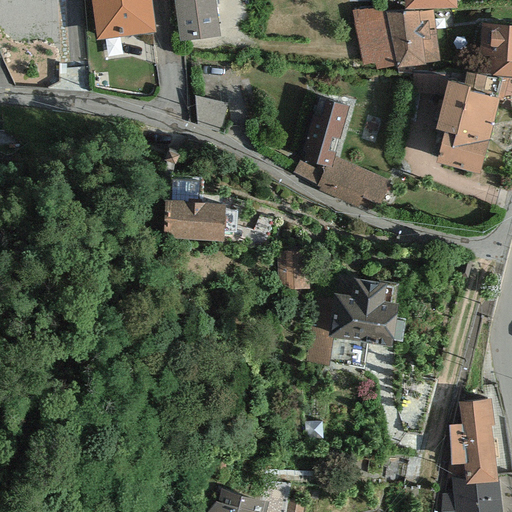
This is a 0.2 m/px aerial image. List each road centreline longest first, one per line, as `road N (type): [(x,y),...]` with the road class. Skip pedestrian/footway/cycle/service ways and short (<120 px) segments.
road 1 (residential): [(511,206),(498,238),(473,245),(339,203),(214,136),(110,111),(0,100)]
road 2 (unknown): [(155,121),(147,0)]
